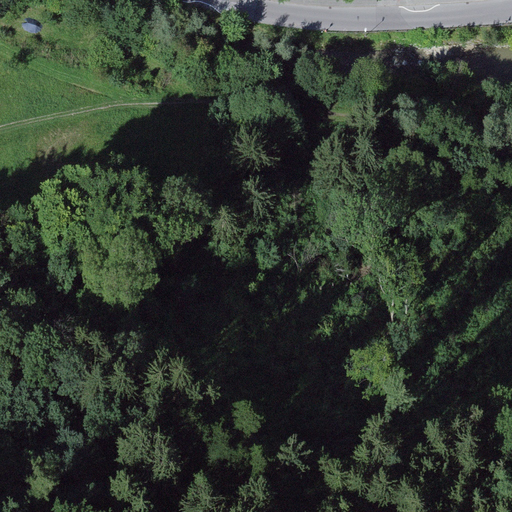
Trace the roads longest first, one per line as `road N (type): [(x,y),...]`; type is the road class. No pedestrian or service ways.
road 1 (track): [(511,143),(399,118),(187,98),(105,104),(0,132)]
road 2 (residential): [(219,0),(350,19),(511,10)]
